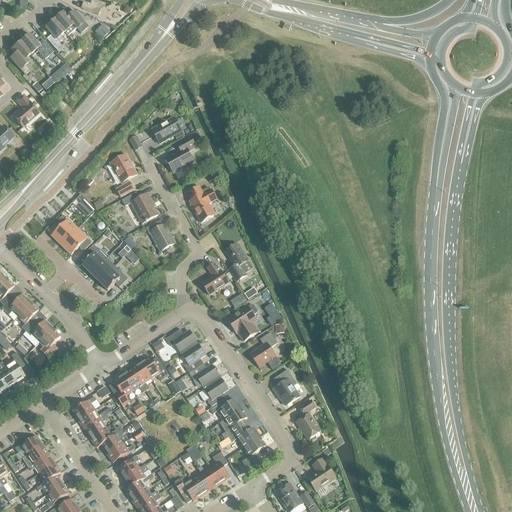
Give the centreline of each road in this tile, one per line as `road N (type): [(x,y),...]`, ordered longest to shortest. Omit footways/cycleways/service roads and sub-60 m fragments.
road 1 (primary): [(481,511),(450,341),(459,170)]
road 2 (primary): [(434,196),(433,364),(468,511)]
road 3 (tertiary): [(0,214),(191,0)]
road 4 (residential): [(250,488),(288,463),(289,448),(202,316),(185,311)]
road 5 (residential): [(101,366),(70,319),(0,249)]
road 6 (primary): [(429,62),(444,103),(434,196)]
road 7 (residential): [(112,511),(41,406)]
